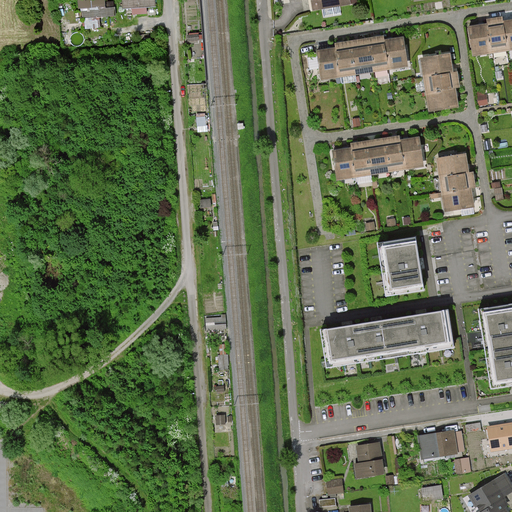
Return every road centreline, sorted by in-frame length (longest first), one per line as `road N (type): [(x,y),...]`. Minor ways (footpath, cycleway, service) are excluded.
road 1 (residential): [(168,0),(209,511)]
road 2 (unclassified): [(262,0),(299,511)]
road 3 (residential): [(457,15),(298,41),(307,140)]
road 4 (track): [(191,276),(102,361),(0,409)]
road 5 (residential): [(511,290),(324,320)]
road 6 (residential): [(307,140),(473,115)]
road 7 (residential): [(511,218),(489,221),(473,115)]
